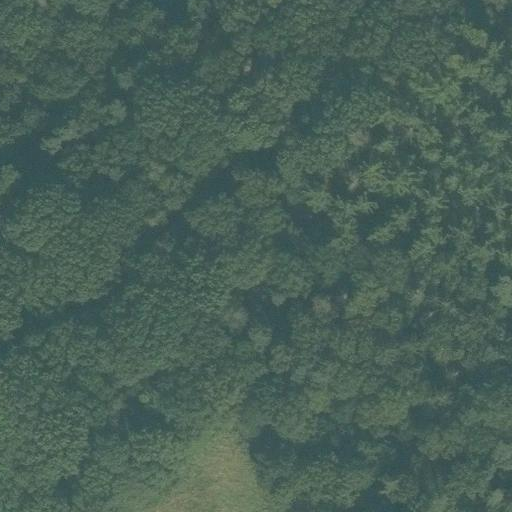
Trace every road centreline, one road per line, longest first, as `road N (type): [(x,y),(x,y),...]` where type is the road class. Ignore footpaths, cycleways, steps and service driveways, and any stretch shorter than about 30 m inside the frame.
road 1 (track): [(0,484),(72,427),(130,321),(178,288)]
road 2 (track): [(287,511),(261,473),(234,390),(178,288)]
road 3 (track): [(440,511),(511,373)]
